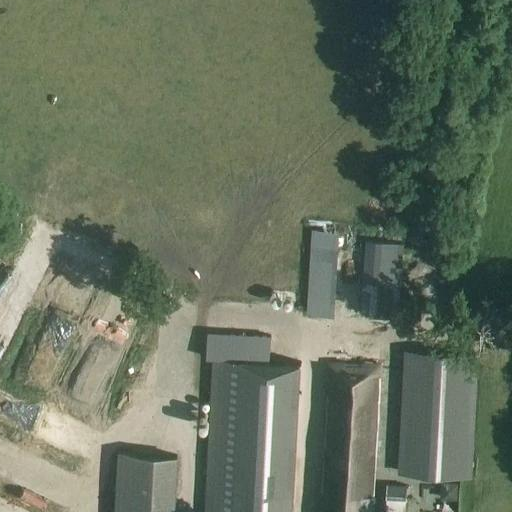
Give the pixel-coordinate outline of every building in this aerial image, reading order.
[(216,357),(207,511),(292,511),(301,362),(252,359),(253,337),(225,336),(225,338),(212,337),(211,357),(216,357)] [(398,475),(467,478),(474,357),(404,353),(398,475)] [(372,511),(380,367),(331,364),(327,448),(333,448),(333,461),(326,460),(324,505),(330,506),(329,511),(372,511)] [(178,511),(177,454),(155,454),(155,473),(122,474),(122,511),(178,511)] [(386,483),(386,499),(406,499),(406,483),(386,483)]
